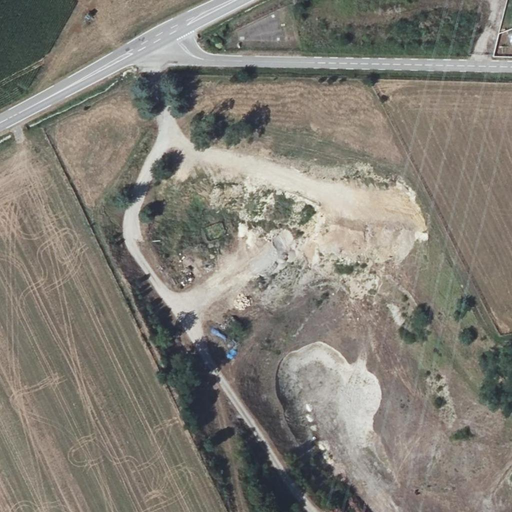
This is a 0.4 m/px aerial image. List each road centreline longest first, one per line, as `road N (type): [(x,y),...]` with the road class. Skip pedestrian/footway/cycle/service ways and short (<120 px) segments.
road 1 (residential): [(171,33),(191,56),(211,60),(511,67)]
road 2 (unknown): [(134,245),(130,207),(160,123),(151,74),(177,42)]
road 3 (secondary): [(171,33),(0,120)]
